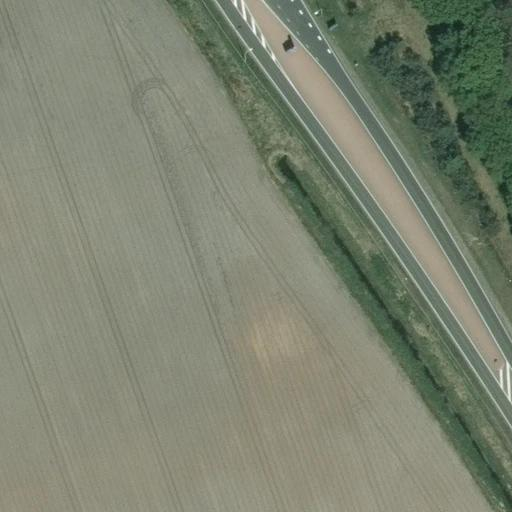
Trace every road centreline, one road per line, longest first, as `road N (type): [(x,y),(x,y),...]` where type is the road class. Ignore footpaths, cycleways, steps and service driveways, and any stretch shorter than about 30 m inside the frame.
road 1 (trunk): [(223,0),(511,420)]
road 2 (trunk): [(511,356),(420,200),(285,0)]
